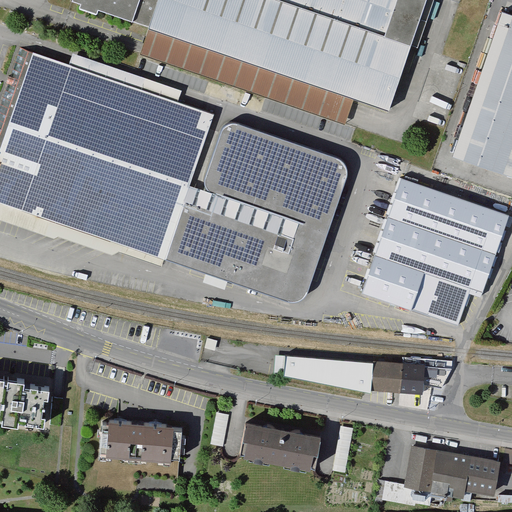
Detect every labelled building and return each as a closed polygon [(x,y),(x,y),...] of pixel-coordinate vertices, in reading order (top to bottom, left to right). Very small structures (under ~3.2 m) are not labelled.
[(149,31),(140,55),(348,126),(356,100),(392,113),(429,0),(74,0),(73,4),(149,31)] [(511,16),(504,14),(454,161),(511,180),(511,16)] [(0,220),(55,239),(59,237),(114,255),(120,252),(163,268),(167,258),(307,306),(355,161),(32,55),(0,153),(0,220)] [(511,217),(403,180),(364,295),(461,328),(473,291),(484,294),(511,217)] [(372,390),(374,361),(288,355),(287,375),(372,390)] [(428,365),(374,361),(372,390),(426,394),(428,365)] [(0,421),(19,424),(20,420),(46,424),(51,386),(25,383),(26,379),(0,374),(0,421)] [(217,410),(211,442),(223,444),(229,412),(217,410)] [(178,425),(112,420),(109,456),(175,461),(178,425)] [(321,435),(246,421),(239,456),(314,471),(321,435)] [(346,471),(355,426),(343,424),(334,468),(346,471)] [(438,449),(411,443),(403,484),(430,489),(438,449)] [(500,460),(438,449),(430,489),(463,496),(465,487),(494,493),(500,460)]
